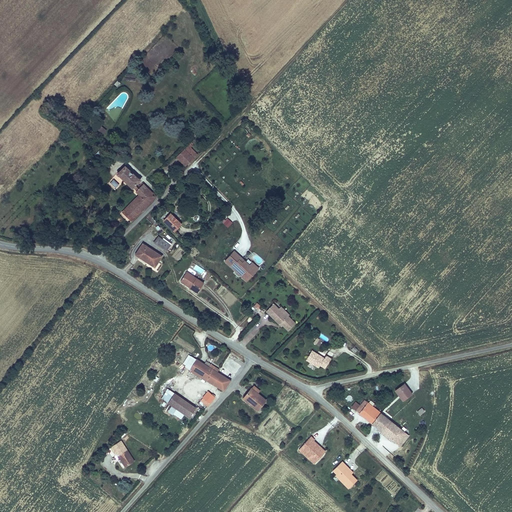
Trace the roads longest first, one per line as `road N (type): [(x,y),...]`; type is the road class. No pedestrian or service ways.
road 1 (unclassified): [(312,392),(511,345)]
road 2 (unclassified): [(123,511),(253,357)]
road 3 (tertiary): [(99,261),(253,357)]
road 4 (tertiary): [(312,392),(439,511)]
